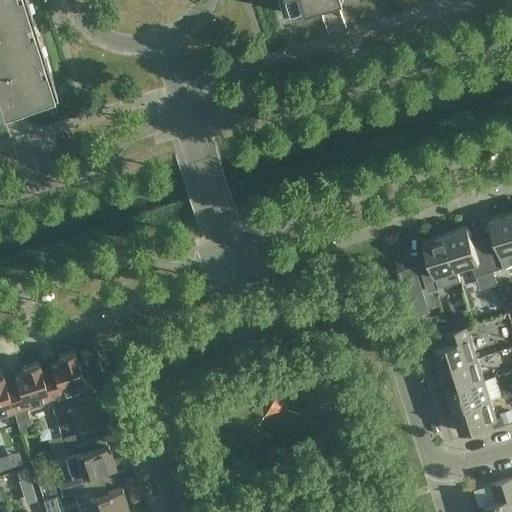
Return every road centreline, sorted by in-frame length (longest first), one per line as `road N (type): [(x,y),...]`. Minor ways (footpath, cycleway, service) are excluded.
road 1 (residential): [(511,35),(292,105),(240,99),(185,115)]
road 2 (residential): [(226,245),(274,229),(332,182),(511,130)]
road 3 (residential): [(250,320),(335,296),(368,306),(390,334),(436,475)]
road 4 (residential): [(173,511),(143,418),(148,375),(180,344),(250,320)]
road 5 (residential): [(0,299),(131,257),(183,260),(226,245)]
road 6 (residential): [(185,115),(129,135),(97,166),(0,197)]
road 7 (residential): [(226,245),(185,115)]
